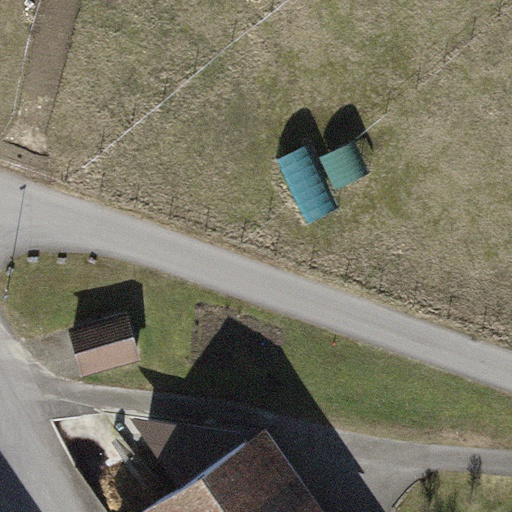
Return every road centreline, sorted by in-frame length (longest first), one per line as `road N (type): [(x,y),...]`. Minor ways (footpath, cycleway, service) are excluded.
road 1 (unclassified): [(0,216),(72,213),(511,372)]
road 2 (track): [(27,405),(511,440)]
road 3 (unclassified): [(83,511),(0,353)]
